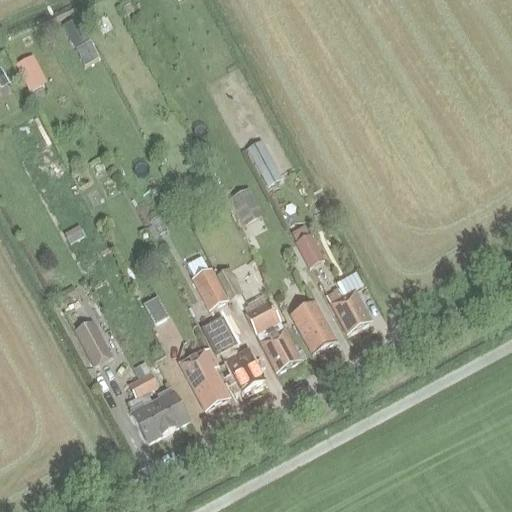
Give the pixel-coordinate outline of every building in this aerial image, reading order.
[(77,22),(63,29),(74,49),(87,42),(77,22)] [(85,68),(99,60),(90,43),(75,50),(85,68)] [(29,97),(9,58),(0,62),(0,87),(10,107),(29,97)] [(33,58),(15,68),(29,95),(47,86),(33,58)] [(268,142),(251,148),(267,189),(284,183),(268,142)] [(251,191),(231,201),(244,229),(264,219),(251,191)] [(310,239),(295,247),(309,272),(324,264),(316,250),(310,239)] [(213,273),(192,283),(208,314),(229,304),(217,281),(213,273)] [(217,281),(229,304),(244,296),(233,273),(217,281)] [(372,327),(355,296),(343,302),(338,294),(326,301),(331,309),(330,309),(347,341),(372,327)] [(157,301),(143,309),(154,329),(168,322),(157,301)] [(336,347),(319,315),(315,307),(291,320),(295,328),(312,360),(336,347)] [(301,366),(284,334),(284,335),(280,327),(270,308),(245,321),(256,340),(256,339),(260,347),(260,348),(276,379),(301,366)] [(219,352),(235,344),(223,321),(207,329),(219,352)] [(93,371),(112,361),(93,325),(74,336),(93,371)] [(265,385),(248,354),(237,360),(232,352),(220,358),(224,366),(224,367),(241,398),(265,385)] [(230,404),(213,373),(217,370),(208,353),(179,368),(205,417),(230,404)] [(136,374),(140,382),(139,383),(146,397),(159,391),(147,368),(136,374)] [(152,409),(146,397),(139,383),(128,388),(136,402),(128,406),(132,414),(131,415),(133,419),(148,448),(168,437),(153,408),(152,409)] [(153,408),(168,437),(189,426),(173,397),(173,398),(170,393),(158,400),(161,404),(153,408)]
